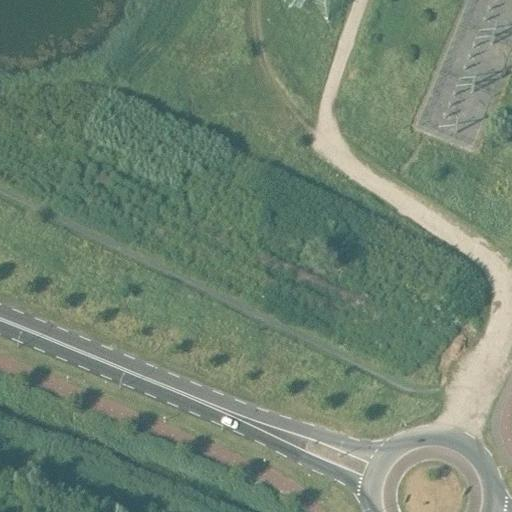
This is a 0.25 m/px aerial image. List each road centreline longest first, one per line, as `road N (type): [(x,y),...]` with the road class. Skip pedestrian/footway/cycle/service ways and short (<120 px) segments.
road 1 (track): [(453,439),(495,346),(500,302),(493,270),(342,161),(330,138),(328,106),(360,0)]
road 2 (secondary): [(209,405),(0,321)]
road 3 (track): [(342,161),(297,126),(268,85),(254,28),(258,0)]
road 4 (secondary): [(383,457),(209,405)]
road 5 (secondary): [(209,405),(369,489)]
road 6 (secondary): [(493,502),(484,464),(453,439),(415,437),(383,457)]
